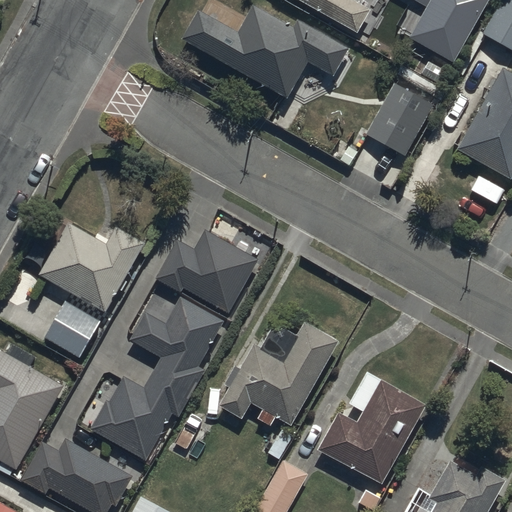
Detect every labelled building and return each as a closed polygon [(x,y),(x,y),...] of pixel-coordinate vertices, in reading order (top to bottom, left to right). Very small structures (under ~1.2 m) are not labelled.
[(198,6),(183,34),(289,91),(308,55),(335,70),(350,42),(297,14),(293,21),(254,0),(253,0),(239,28),(198,6)] [(314,0),(360,26),(373,3),(366,0),(314,0)] [(511,43),(511,0),(499,0),(483,27),(511,43)] [(511,174),(511,67),(504,63),(460,146),(511,174)] [(434,98),(395,77),(367,129),(406,150),(434,98)] [(70,219),(41,269),(106,306),(146,236),(119,221),(108,240),(70,219)] [(180,289),(183,283),(228,309),(258,256),(206,226),(195,245),(178,235),(155,274),(180,289)] [(143,383),(125,372),(110,397),(108,395),(91,423),(100,429),(146,456),(174,410),(178,412),(207,366),(199,361),(226,317),(182,291),(165,319),(147,308),(131,335),(161,353),(143,383)] [(64,298),(44,332),(81,353),(101,319),(64,298)] [(278,411),(293,420),(341,335),(306,316),(298,329),(284,321),(280,327),(272,322),(261,342),(255,339),(242,363),(235,359),(224,377),(231,381),(220,400),(243,413),(252,397),(262,403),(257,412),(273,421),(278,411)] [(0,453),(2,455),(0,459),(0,467),(11,473),(17,463),(18,464),(64,381),(30,362),(36,352),(12,339),(8,348),(0,343),(0,453)] [(383,478),(427,400),(368,366),(350,398),(356,401),(349,413),(340,408),(320,443),(324,446),(324,447),(354,464),(356,462),(383,478)] [(45,489),(49,483),(102,511),(104,511),(112,499),(117,502),(133,471),(66,434),(59,446),(43,437),(22,476),(45,489)] [(285,511),(308,470),(283,456),(253,511),(285,511)] [(486,511),(507,475),(483,461),(478,471),(451,456),(430,493),(437,497),(429,511),(486,511)] [(176,511),(178,509),(142,490),(129,511),(176,511)] [(30,511),(0,495),(0,511),(30,511)]
